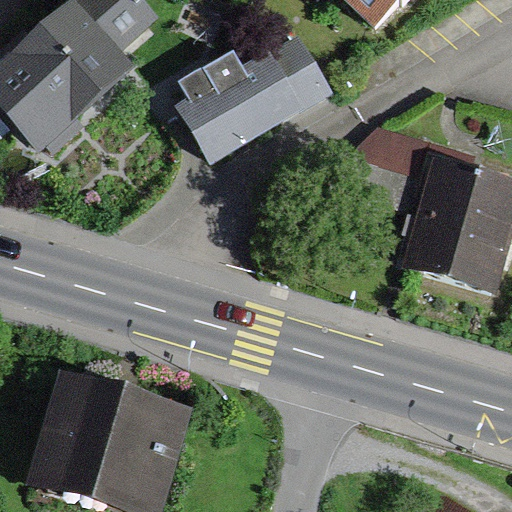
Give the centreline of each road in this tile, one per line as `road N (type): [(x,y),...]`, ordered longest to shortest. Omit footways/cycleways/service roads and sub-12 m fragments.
road 1 (primary): [(333,360),(0,263)]
road 2 (primary): [(511,412),(333,360)]
road 3 (residential): [(333,360),(282,511)]
